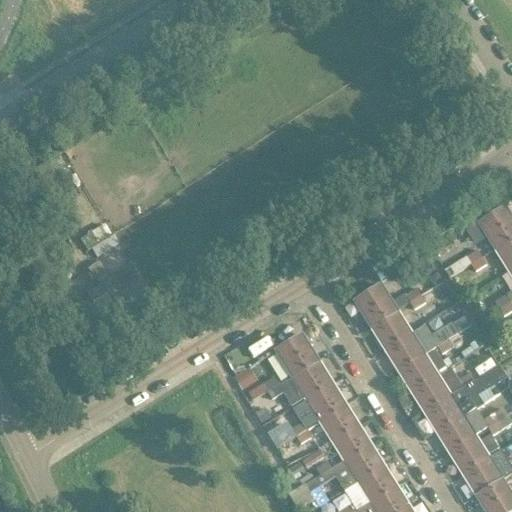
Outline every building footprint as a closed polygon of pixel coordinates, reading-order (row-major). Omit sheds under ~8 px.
[(46,165),(32,173),(39,184),(41,183),(58,212),(69,206),(46,165)] [(479,225),(496,252),(511,241),(511,221),(504,209),(479,225)] [(106,227),(81,242),(88,253),(100,246),(99,245),(112,237),(106,227)] [(443,238),(431,246),(438,255),(449,248),(443,238)] [(511,241),(496,252),(510,273),(511,271),(511,241)] [(467,258),(472,266),(483,259),(478,251),(467,258)] [(427,257),(408,269),(417,283),(436,272),(427,257)] [(467,258),(445,272),(450,279),(472,266),(467,258)] [(483,259),(472,266),(476,273),(488,266),(483,259)] [(98,265),(87,272),(96,286),(107,278),(98,265)] [(59,281),(43,309),(55,316),(71,288),(68,286),(73,278),(64,273),(59,281)] [(437,275),(429,280),(433,289),(442,284),(437,275)] [(355,303),(372,329),(397,314),(391,304),(380,287),(355,303)] [(417,290),(406,297),(411,304),(422,297),(417,290)] [(405,295),(391,304),(397,314),(411,305),(411,304),(406,297),(405,295)] [(91,305),(99,317),(114,308),(106,296),(91,305)] [(495,303),(500,311),(511,303),(506,296),(495,303)] [(422,297),(411,304),(411,305),(415,312),(427,305),(422,297)] [(152,303),(127,323),(132,331),(137,328),(158,311),(152,303)] [(511,305),(511,303),(500,311),(505,318),(511,313),(511,305)] [(74,307),(57,319),(81,351),(112,331),(109,326),(106,328),(99,317),(91,305),(79,313),(74,307)] [(397,314),(372,329),(385,351),(410,335),(397,314)] [(465,318),(453,326),(458,334),(470,326),(465,318)] [(410,335),(385,351),(398,372),(423,356),(437,347),(448,340),(457,335),(458,334),(453,326),(452,325),(431,337),(424,327),(410,335)] [(457,335),(448,340),(453,348),(461,343),(457,335)] [(276,352),(293,379),(318,363),(301,337),(276,352)] [(448,340),(437,347),(442,355),(453,348),(448,340)] [(436,352),(425,359),(423,356),(398,372),(412,393),(436,377),(436,376),(446,369),(436,352)] [(279,386),(267,393),(272,401),(283,395),(292,409),(306,400),(331,385),(318,363),(293,379),(280,387),(279,386)] [(498,368),(490,373),(495,380),(498,385),(507,379),(500,368),(500,367),(498,368)] [(252,368),(236,377),(243,390),(259,380),(252,368)] [(425,414),(464,389),(471,385),(475,382),(471,375),(459,382),(452,370),(438,379),(436,377),(412,393),(425,414)] [(275,379),(263,386),(267,393),(279,386),(275,379)] [(307,402),(294,411),(303,425),(307,432),(321,423),(319,421),(344,406),(331,385),(306,400),(307,402)] [(438,435),(476,411),(484,406),(471,385),(464,389),(425,414),(438,435)] [(263,386),(249,395),(253,402),(267,393),(263,386)] [(344,406),(319,421),(321,423),(332,442),(357,427),(344,406)] [(475,439),(489,430),(508,418),(503,410),(484,423),(476,411),(438,435),(451,456),(476,440),(475,439)] [(511,426),(511,424),(508,418),(489,430),(494,437),(511,426)] [(303,425),(292,432),(295,437),(297,439),(307,433),(307,432),(303,425)] [(285,427),(269,437),(277,451),(297,439),(295,437),(292,432),(290,428),(285,427)] [(357,427),(332,442),(345,463),(370,448),(357,427)] [(307,433),(297,439),(302,447),(312,440),(307,433)] [(488,460),(487,458),(499,450),(491,437),(478,444),(476,440),(451,456),(464,477),(489,461),(488,460)] [(321,478),(306,488),(311,496),(326,486),(336,480),(344,493),(359,484),(383,469),(370,448),(345,463),(333,471),(321,478)] [(489,461),(464,477),(477,498),(502,482),(511,476),(511,469),(502,453),(501,452),(488,460),(489,461)] [(327,463),(316,470),(317,472),(321,478),(333,471),(329,465),(327,463)] [(397,490),(383,469),(359,484),(371,504),(372,505),(397,490)] [(511,511),(511,498),(502,482),(477,498),(486,511),(511,511)] [(371,504),(359,511),(407,511),(410,511),(397,490),(372,505),(371,504)]
